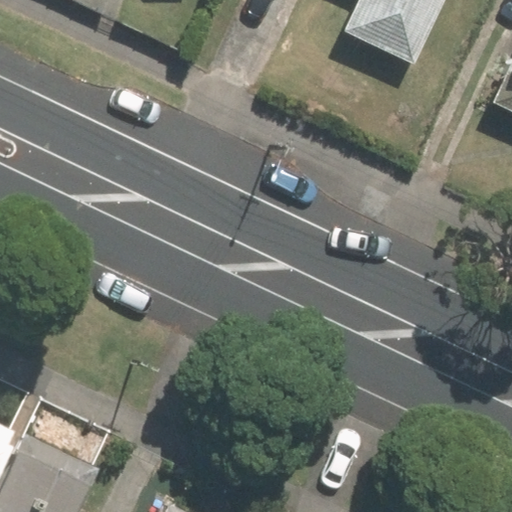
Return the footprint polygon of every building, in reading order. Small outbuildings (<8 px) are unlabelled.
[(353,0),(341,30),(413,61),(439,0),(353,0)] [(511,54),(491,97),(511,107),(511,54)] [(0,442),(8,424),(0,420),(0,442)] [(76,511),(98,465),(22,431),(0,480),(0,511),(76,511)] [(158,511),(195,511),(165,498),(158,511)]
